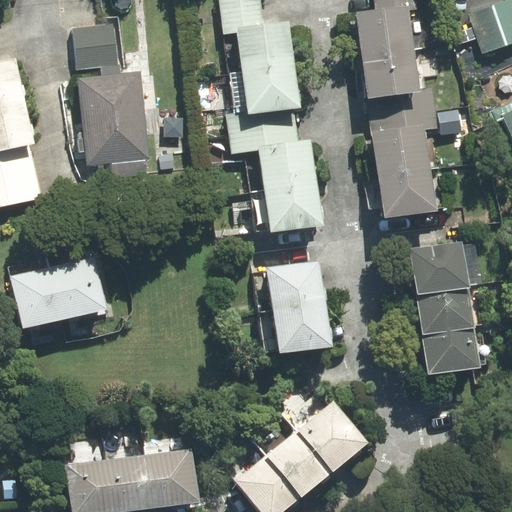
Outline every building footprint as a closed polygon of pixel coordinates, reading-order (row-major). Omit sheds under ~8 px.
[(257,0),(218,0),(223,34),(235,33),(246,114),(294,107),(283,25),(261,28),(257,0)] [(411,0),(375,0),(377,13),(356,16),(366,98),(413,92),(403,9),(413,8),(411,0)] [(511,42),(511,6),(511,3),(471,16),(482,52),(511,42)] [(112,29),(74,33),(78,69),(116,65),(112,29)] [(0,205),(38,198),(27,144),(29,144),(12,64),(0,66),(0,205)] [(137,75),(78,82),(87,164),(146,157),(137,75)] [(430,96),(369,104),(383,215),(428,209),(418,130),(434,128),(430,96)] [(268,232),(316,225),(305,143),(293,144),(289,113),(229,121),(233,152),(257,148),(268,232)] [(511,113),(502,118),(511,139),(511,113)] [(456,248),(410,254),(426,374),(472,368),(456,248)] [(89,263),(10,281),(20,326),(100,308),(89,263)] [(323,347),(312,265),(265,271),(276,353),(323,347)] [(274,511),(360,443),(330,406),(235,483),(258,511),(274,511)] [(114,511),(192,502),(186,455),(65,470),(70,511),(114,511)] [(16,483),(4,484),(4,500),(17,499),(16,483)]
